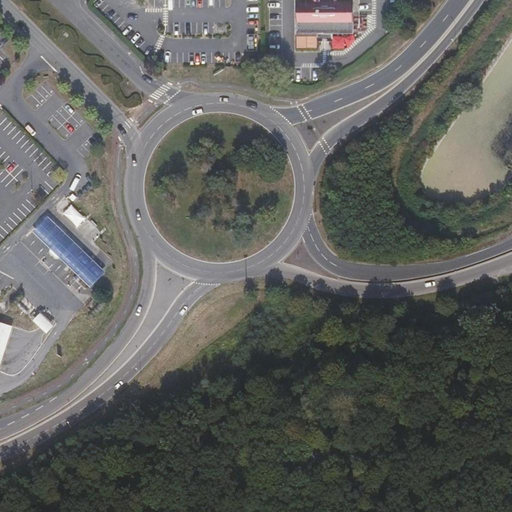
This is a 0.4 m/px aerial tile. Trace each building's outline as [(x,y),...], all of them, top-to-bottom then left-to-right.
[(293,0),(293,29),(349,29),(349,0),(293,0)] [(354,30),(367,30),(367,16),(354,16),(354,30)] [(69,201),(60,210),(74,224),(83,215),(69,201)] [(45,213),(33,226),(50,243),(62,230),(45,213)] [(71,239),(62,230),(50,243),(48,245),(48,248),(54,254),(56,254),(58,251),(71,239)] [(80,248),(71,239),(58,251),(68,261),(80,248)] [(53,327),(40,314),(31,323),(45,336),(53,327)] [(12,329),(0,325),(0,364),(5,349),(12,329)]
